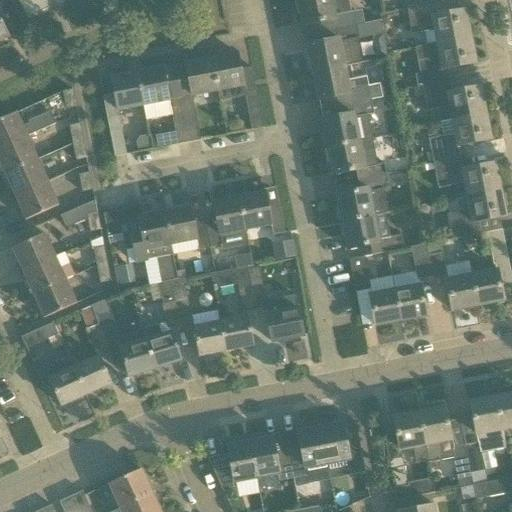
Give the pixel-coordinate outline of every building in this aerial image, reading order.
[(18,0),(18,1),(27,19),(51,7),(55,0),(61,0),(63,1),(60,7),(65,0),(18,0)] [(329,32),(356,26),(356,25),(364,24),(361,12),(352,13),(348,0),(297,0),(303,26),(327,22),(329,32)] [(433,0),(404,0),(407,10),(434,5),(433,0)] [(434,30),(437,44),(470,38),(465,11),(446,15),(436,17),(434,5),(407,10),(410,26),(422,24),(423,32),(434,30)] [(0,42),(9,38),(0,18),(0,42)] [(312,74),(345,67),(364,63),(356,26),(329,32),(331,42),(307,46),(312,74)] [(414,75),(416,88),(449,81),(447,69),(476,64),(470,38),(437,44),(415,48),(419,74),(414,75)] [(237,54),(211,59),(218,92),(243,87),(245,97),(252,130),(263,128),(252,68),(240,70),(237,54)] [(189,143),(200,141),(192,97),(218,92),(211,59),(185,64),(185,66),(174,68),(189,143)] [(345,67),(312,74),(317,101),(342,96),(343,106),(371,100),(391,96),(388,83),(368,87),(367,78),(348,81),(345,67)] [(163,68),(137,73),(143,106),(170,101),(175,131),(178,145),(189,143),(174,68),(163,71),(163,68)] [(143,106),(137,73),(111,78),(114,95),(102,97),(114,158),(126,155),(118,111),(143,106)] [(480,87),(461,91),(452,93),(449,81),(423,87),(424,96),(427,111),(434,110),(449,107),(452,120),(486,114),(480,87)] [(416,88),(413,89),(415,98),(424,96),(423,87),(416,88)] [(73,90),(62,92),(66,109),(76,107),(73,90)] [(379,99),(371,100),(373,109),(379,107),(380,105),(379,99)] [(343,106),(346,116),(321,121),(327,148),(359,142),(372,139),(368,114),(373,113),(371,100),(343,106)] [(55,123),(50,111),(29,121),(30,124),(23,127),(27,136),(55,123)] [(0,120),(0,148),(27,136),(16,113),(0,120)] [(428,140),(433,164),(464,158),(462,146),(491,140),(486,114),(452,120),(440,123),(443,137),(428,140)] [(83,141),(80,125),(69,127),(73,143),(83,141)] [(150,148),(147,135),(140,136),(136,142),(137,150),(150,148)] [(152,150),(159,149),(157,135),(150,136),(152,150)] [(37,160),(27,136),(0,148),(0,164),(4,174),(37,160)] [(83,141),(73,143),(76,160),(86,158),(83,141)] [(359,142),(327,148),(332,176),(356,171),(358,181),(386,175),(382,152),(362,156),(359,142)] [(465,183),(467,197),(501,190),(495,164),(467,169),(464,158),(433,164),(437,189),(448,187),(465,183)] [(4,174),(15,198),(48,183),(37,160),(4,174)] [(92,191),(89,174),(79,175),(82,192),(92,191)] [(389,214),(385,190),(389,189),(386,175),(358,181),(360,191),(336,195),(341,223),(385,214),(389,214)] [(58,206),(48,183),(15,198),(25,221),(58,206)] [(506,217),(501,190),(467,197),(470,211),(447,216),(452,240),(480,234),(477,222),(506,217)] [(265,193),(239,198),(245,231),(271,226),(273,236),(284,234),(278,203),(267,206),(265,193)] [(245,231),(239,198),(213,203),(215,216),(204,219),(209,248),(221,246),(222,251),(248,246),(245,231)] [(93,202),(61,217),(66,229),(88,219),(90,232),(100,231),(93,202)] [(418,207),(420,217),(431,215),(429,205),(418,207)] [(190,208),(164,213),(172,256),(209,248),(204,219),(193,221),(190,208)] [(108,238),(129,233),(126,213),(104,218),(108,238)] [(140,231),(129,233),(135,263),(155,259),(172,256),(164,213),(137,218),(140,231)] [(385,214),(341,223),(347,250),(371,245),(373,255),(405,249),(402,236),(390,238),(385,214)] [(489,245),(495,272),(472,276),(477,306),(503,301),(500,286),(511,283),(511,282),(502,230),(481,234),(483,246),(489,245)] [(45,234),(12,249),(22,272),(55,258),(45,234)] [(281,243),(283,251),(284,260),(290,259),(295,258),(292,241),(281,243)] [(440,242),(426,245),(428,256),(442,253),(440,242)] [(428,256),(426,245),(411,248),(417,280),(432,277),(428,256)] [(107,265),(104,248),(94,250),(97,267),(107,265)] [(55,258),(22,272),(33,296),(66,281),(65,280),(75,276),(65,253),(55,258)] [(432,277),(446,274),(442,253),(428,256),(432,277)] [(238,268),(253,266),(251,255),(236,257),(238,268)] [(370,290),(366,268),(363,257),(349,260),(351,271),(355,293),(370,290)] [(107,265),(97,267),(100,283),(110,281),(107,265)] [(259,266),(247,268),(256,311),(266,309),(268,315),(266,316),(271,342),(303,336),(300,319),(297,308),(282,311),(279,299),(267,302),(259,266)] [(130,268),(114,272),(117,287),(133,284),(130,268)] [(256,311),(247,268),(211,276),(214,290),(238,285),(244,313),(256,311)] [(472,276),(446,281),(452,311),(477,306),(472,276)] [(195,328),(193,328),(199,356),(226,351),(220,323),(219,323),(217,312),(192,317),(184,287),(189,286),(187,278),(186,279),(177,280),(170,282),(175,302),(181,325),(194,323),(195,328)] [(66,281),(33,296),(43,319),(76,304),(66,281)] [(170,282),(157,284),(161,300),(162,305),(164,305),(175,302),(170,282)] [(420,286),(395,291),(401,321),(426,316),(420,286)] [(401,321),(395,291),(369,296),(375,326),(401,321)] [(80,310),(86,328),(114,318),(107,300),(80,310)] [(175,302),(164,305),(162,305),(167,323),(168,329),(169,329),(181,325),(175,302)] [(252,346),(247,318),(220,323),(226,351),(252,346)] [(154,369),(142,331),(127,335),(129,340),(118,343),(116,339),(109,321),(98,325),(107,348),(114,367),(124,364),(128,377),(154,369)] [(21,338),(26,349),(58,335),(53,324),(21,338)] [(87,330),(95,352),(107,348),(98,325),(86,329),(87,330)] [(172,334),(162,337),(158,326),(142,331),(154,369),(180,361),(172,334)] [(69,358),(37,373),(42,385),(49,381),(61,406),(85,395),(73,370),(74,370),(69,358)] [(99,358),(74,370),(73,370),(85,395),(110,384),(99,358)] [(501,430),(502,430),(511,428),(511,394),(495,398),(501,430)] [(465,446),(471,474),(484,471),(481,453),(505,448),(502,430),(501,430),(495,398),(469,403),(477,443),(465,446)] [(419,413),(428,462),(429,463),(454,458),(460,489),(473,486),(470,474),(471,474),(465,446),(452,448),(444,408),(419,413)] [(399,450),(413,448),(417,465),(428,462),(419,413),(393,418),(399,450)] [(351,476),(365,473),(359,444),(346,446),(342,424),(336,426),(335,422),(336,421),(335,420),(319,423),(329,480),(331,480),(328,464),(348,461),(351,476)] [(329,480),(319,423),(302,427),(303,428),(304,432),(298,433),(300,447),(287,450),(293,479),(294,479),(296,486),(308,484),(329,480)] [(293,479),(287,450),(274,452),(271,438),(265,439),(264,435),(265,435),(265,434),(248,437),(255,477),(277,473),(279,482),(293,479)] [(255,477),(248,437),(232,440),(232,442),(233,446),(227,447),(230,461),(211,465),(223,493),(237,490),(235,481),(255,477)] [(407,486),(405,478),(403,467),(401,458),(388,461),(390,470),(393,488),(407,486)] [(119,508),(152,494),(141,470),(109,485),(119,508)] [(511,482),(511,479),(474,487),(476,500),(511,492),(511,482)] [(82,492),(71,497),(77,511),(91,511),(84,496),(82,492)] [(120,511),(159,511),(152,494),(119,508),(120,511)] [(416,498),(396,501),(398,511),(417,508),(432,505),(431,495),(416,498)] [(77,511),(71,497),(59,502),(63,511),(77,511)]
